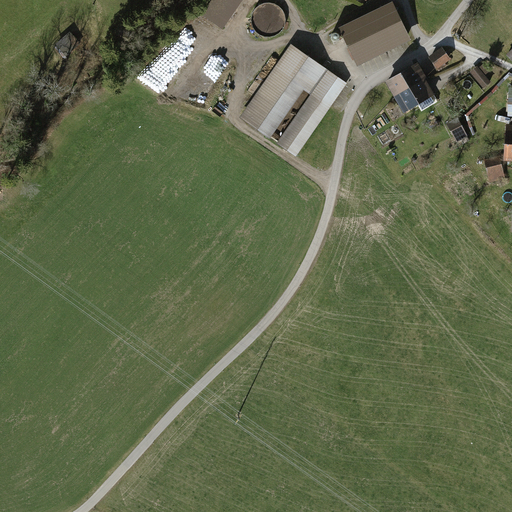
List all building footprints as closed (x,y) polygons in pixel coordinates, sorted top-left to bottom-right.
[(242,0),(211,0),(201,15),(222,29),(242,0)] [(393,2),(339,28),(357,66),(412,40),(393,2)] [(73,35),(57,50),(68,61),(84,47),(73,35)] [(347,84),(292,44),(240,117),(269,138),(304,89),(311,95),(277,143),(295,156),(347,84)] [(442,47),(429,57),(438,69),(451,60),(442,47)] [(394,97),(425,78),(427,77),(418,62),(385,82),(394,97)] [(478,66),(470,72),(484,88),(491,82),(485,75),(488,73),(482,66),(479,68),(478,66)] [(435,95),(425,78),(394,97),(404,113),(435,95)] [(458,118),(447,124),(457,142),(468,137),(458,118)] [(500,156),(484,160),(490,183),(506,179),(500,156)]
